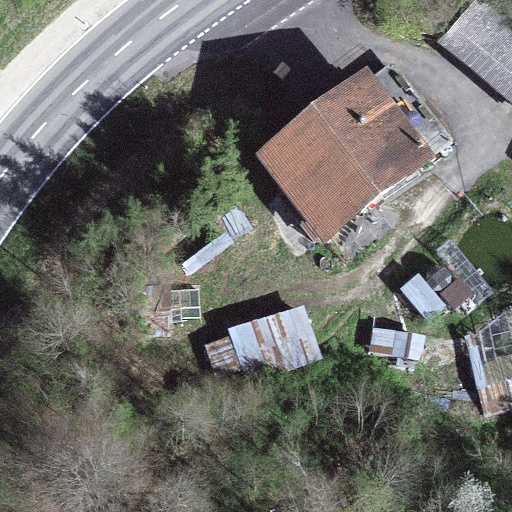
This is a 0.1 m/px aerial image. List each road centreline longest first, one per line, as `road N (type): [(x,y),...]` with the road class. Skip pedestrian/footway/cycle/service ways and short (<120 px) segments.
road 1 (primary): [(0,178),(68,98),(186,0)]
road 2 (track): [(99,0),(0,84)]
